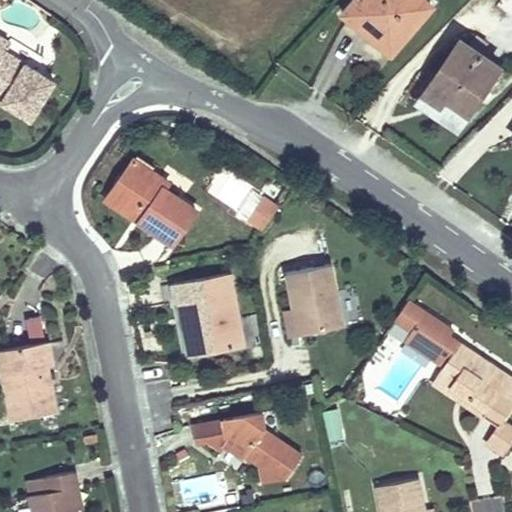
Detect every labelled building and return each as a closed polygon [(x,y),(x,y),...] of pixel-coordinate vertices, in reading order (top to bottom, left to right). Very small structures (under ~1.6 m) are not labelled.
[(378,21),(400,38),(429,3),(424,0),(351,0),(341,12),(367,34),(378,21)] [(378,21),(367,34),(389,52),(400,38),(378,21)] [(9,42),(0,36),(0,93),(7,97),(3,102),(28,119),(53,80),(4,49),(9,42)] [(459,38),(435,74),(446,81),(435,99),(463,118),(499,65),(459,38)] [(446,81),(435,74),(417,101),(456,128),(463,118),(435,99),(446,81)] [(135,158),(130,165),(147,176),(151,169),(135,158)] [(173,184),(151,169),(147,176),(130,165),(110,192),(137,209),(141,205),(147,209),(139,221),(172,244),(196,209),(169,191),(173,184)] [(137,209),(110,192),(106,198),(139,221),(147,209),(141,205),(137,209)] [(244,223),(259,233),(276,208),(261,198),(244,223)] [(332,264),(287,273),(299,335),(344,325),(332,264)] [(227,274),(170,285),(173,303),(187,300),(195,337),(200,336),(202,354),(242,347),(227,274)] [(187,300),(173,303),(185,358),(202,354),(200,336),(195,337),(187,300)] [(421,315),(413,328),(433,343),(442,331),(421,315)] [(413,328),(406,338),(426,352),(433,343),(413,328)] [(320,344),(326,368),(345,364),(339,340),(320,344)] [(46,341),(10,348),(14,373),(3,375),(11,419),(54,411),(47,371),(42,371),(41,366),(51,365),(46,341)] [(511,378),(460,342),(436,375),(486,410),(482,416),(497,426),(501,420),(511,404),(511,378)] [(0,349),(0,357),(3,375),(14,373),(10,348),(0,349)] [(436,375),(432,381),(482,416),(486,410),(436,375)] [(337,409),(320,412),(325,439),(342,436),(337,409)] [(261,412),(192,424),(195,441),(209,439),(222,449),(228,443),(252,459),(258,458),(262,480),(285,476),(301,455),(265,432),(261,412)] [(497,426),(485,442),(503,455),(511,440),(511,427),(501,420),(497,426)] [(47,490),(29,493),(32,511),(75,511),(75,508),(71,488),(79,486),(75,470),(44,474),(47,490)] [(217,472),(178,477),(181,503),(220,498),(217,472)] [(417,477),(377,485),(382,511),(423,511),(422,509),(417,477)] [(71,488),(75,508),(82,506),(79,486),(71,488)]
